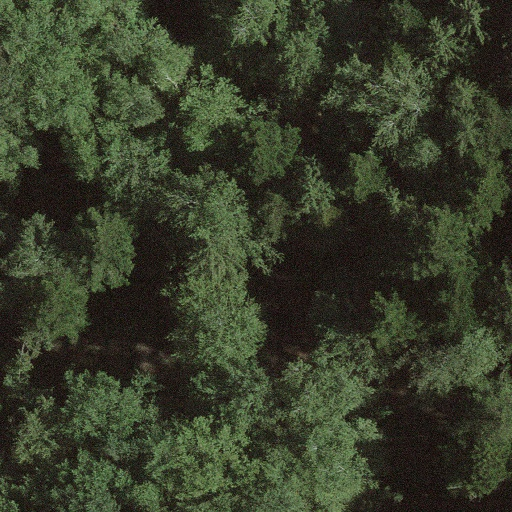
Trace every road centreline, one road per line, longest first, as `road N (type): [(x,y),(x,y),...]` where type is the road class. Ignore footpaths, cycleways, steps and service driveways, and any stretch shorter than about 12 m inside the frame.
road 1 (track): [(0,259),(511,68)]
road 2 (track): [(0,327),(161,357),(349,366),(511,355)]
road 3 (track): [(179,190),(349,366)]
